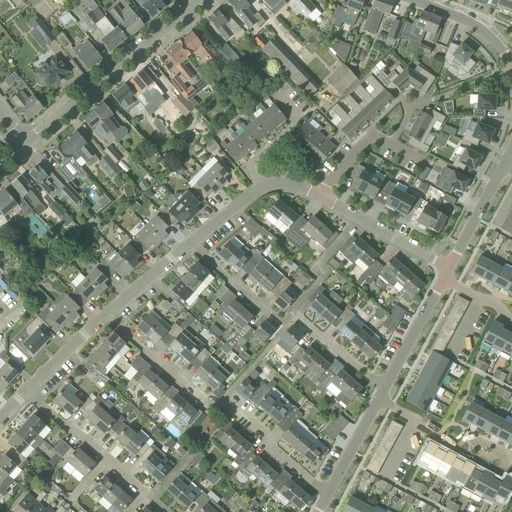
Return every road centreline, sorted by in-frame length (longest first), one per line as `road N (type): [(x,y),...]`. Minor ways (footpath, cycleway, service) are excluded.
road 1 (tertiary): [(23,146),(202,0)]
road 2 (residential): [(165,511),(25,390)]
road 3 (residential): [(511,473),(376,403)]
road 4 (residential): [(447,269),(320,197)]
road 5 (residential): [(201,397),(107,313)]
road 6 (unclassified): [(383,389),(445,281)]
road 7 (residential): [(330,491),(236,410)]
road 8 (residential): [(262,186),(249,168),(296,118),(276,94)]
